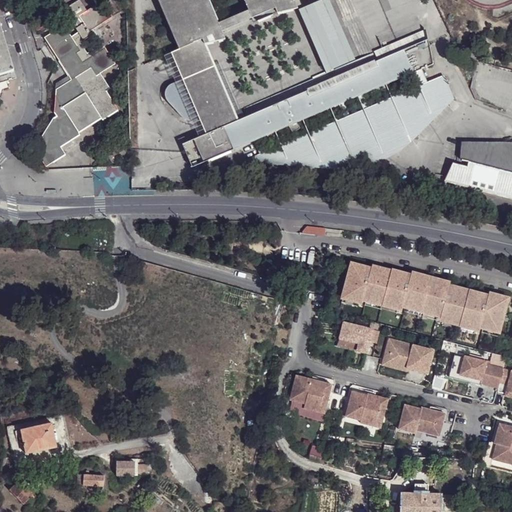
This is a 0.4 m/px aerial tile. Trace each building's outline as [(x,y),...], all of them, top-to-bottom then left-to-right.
[(113,16),(103,1),(88,11),(81,0),(80,0),(66,10),(71,18),(80,32),(85,40),(92,35),(91,32),(95,29),(113,16)] [(207,0),(157,0),(178,48),(170,51),(182,79),(169,84),(168,84),(167,85),(166,86),(165,87),(165,89),(164,90),(164,91),(164,93),(164,94),(164,96),(165,97),(165,98),(181,116),(182,116),(185,117),(187,118),(190,118),(193,119),(195,119),(198,119),(204,133),(206,138),(203,140),(210,153),(212,152),(214,156),(249,142),(254,140),(259,137),(260,138),(262,139),(263,140),(264,140),(265,140),(267,140),(268,140),(270,140),(272,139),(273,139),(275,138),(276,137),(278,136),(279,136),(281,134),(282,134),(278,130),(285,127),(290,133),(297,128),(294,123),(297,122),(299,125),(335,107),(335,106),(368,92),(369,93),(386,88),(385,85),(403,78),(417,72),(427,68),(424,42),(375,62),(235,121),(203,45),(224,39),(220,31),(273,9),(275,13),(295,10),(291,1),(294,0),(243,0),(248,11),(218,24),(207,0)] [(323,6),(305,14),(326,66),(345,59),(323,6)] [(36,19),(30,22),(35,38),(40,36),(36,24),(37,24),(36,19)] [(0,23),(0,74),(14,71),(0,23)] [(46,38),(73,80),(92,68),(98,75),(102,73),(116,63),(106,48),(84,63),(78,53),(81,51),(73,37),(65,26),(46,38)] [(99,46),(106,48),(95,29),(91,32),(92,35),(99,46)] [(73,37),(81,51),(89,53),(82,42),(85,40),(80,32),(73,37)] [(372,53),(375,62),(424,42),(423,32),(372,53)] [(84,63),(106,48),(99,46),(89,53),(81,51),(78,53),(84,63)] [(119,109),(107,91),(111,88),(102,73),(98,75),(92,68),(73,80),(58,89),(56,113),(58,116),(55,118),(37,148),(48,166),(67,154),(62,147),(82,134),(80,132),(103,117),(104,119),(119,109)] [(417,72),(403,78),(409,92),(260,153),(254,140),(249,142),(255,156),(244,160),(338,167),(343,167),(349,166),(355,166),(362,164),(368,163),(374,161),(379,158),(385,155),(390,152),(395,148),(400,144),(405,140),(446,100),(438,80),(422,86),(417,72)] [(182,143),(192,166),(214,156),(212,152),(210,153),(203,140),(206,138),(204,133),(182,143)] [(109,156),(114,163),(122,165),(128,161),(130,153),(127,145),(119,144),(112,147),(109,156)] [(511,151),(511,145),(463,146),(461,163),(468,165),(467,168),(452,165),(442,182),(511,199),(511,151)] [(353,263),(342,301),(498,342),(509,298),(493,294),(492,297),(446,284),(447,282),(416,273),(415,276),(376,266),(375,269),(353,263)] [(377,346),(380,333),(343,324),(339,340),(359,345),(357,353),(366,355),(369,344),(377,346)] [(359,345),(339,340),(337,348),(357,353),(359,345)] [(407,373),(407,370),(387,364),(392,345),(412,351),(413,347),(389,341),(382,367),(407,373)] [(412,351),(392,345),(387,364),(407,370),(427,375),(433,352),(413,347),(412,351)] [(499,384),(503,371),(485,366),(486,364),(464,358),(464,359),(454,357),(448,379),(479,387),(480,385),(498,390),(499,384)] [(511,372),(503,370),(503,371),(499,384),(507,386),(505,398),(511,399),(511,372)] [(312,382),(296,378),(290,402),(305,406),(304,411),(324,416),(328,401),(322,400),(324,391),(310,387),(312,382)] [(326,385),(312,382),(310,387),(324,391),(322,400),(328,401),(330,392),(332,387),(326,385)] [(368,398),(352,393),(345,419),(361,423),(360,425),(381,430),(385,415),(378,414),(381,405),(367,402),(368,398)] [(382,400),(368,396),(368,398),(367,402),(381,405),(378,414),(385,415),(387,407),(388,403),(388,401),(382,400)] [(422,411),(405,407),(398,431),(415,435),(416,433),(439,438),(442,428),(434,426),(436,419),(421,415),(422,411)] [(437,414),(422,410),(422,411),(421,415),(436,419),(434,426),(442,428),(444,421),(445,417),(445,415),(437,414)] [(511,427),(511,421),(508,420),(504,419),(501,418),(499,425),(494,445),(497,446),(501,447),(507,426),(511,427)] [(26,455),(56,448),(51,424),(21,430),(26,455)] [(511,427),(507,426),(501,447),(497,446),(494,455),(499,456),(511,459),(511,427)] [(133,462),(115,463),(115,476),(133,476),(133,462)] [(103,487),(104,477),(88,476),(88,473),(85,472),(85,476),(77,475),(77,485),(83,485),(83,486),(84,486),(94,486),(103,487)] [(141,482),(136,488),(165,511),(172,511),(174,509),(141,482)] [(23,505),(28,500),(12,484),(7,489),(23,505)] [(415,485),(414,493),(428,493),(428,485),(415,485)] [(94,486),(84,486),(84,495),(93,496),(94,486)] [(400,494),(399,511),(441,511),(442,496),(428,495),(414,495),(400,494)]
